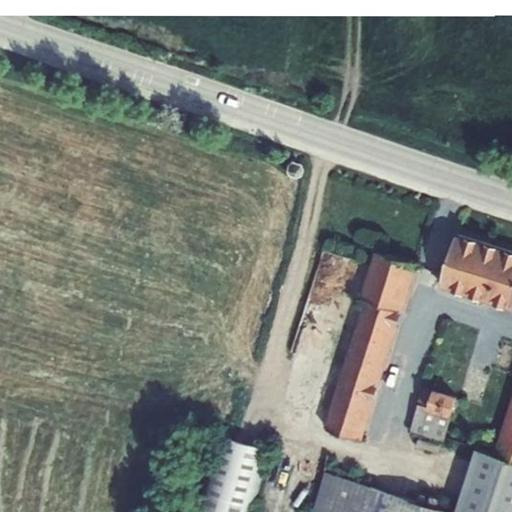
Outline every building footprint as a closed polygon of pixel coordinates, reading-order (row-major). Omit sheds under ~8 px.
[(286,168),(289,173),(294,175),(299,173),(302,167),(300,162),(291,159),(288,162),(286,168)] [(511,305),(511,250),(458,233),(441,284),(464,291),(487,299),(511,307),(511,305)] [(418,261),(376,249),(362,295),(366,296),(325,426),(363,438),(418,261)] [(336,281),(345,260),(326,252),(317,274),(336,281)] [(487,299),(464,291),(460,293),(463,300),(469,297),(482,301),(487,299)] [(434,388),(423,385),(419,402),(411,428),(443,439),(452,414),(457,393),(435,386),(434,388)] [(511,398),(495,453),(500,454),(491,481),(511,487),(511,398)] [(252,511),(271,447),(218,433),(195,511),(252,511)] [(456,509),(465,511),(479,511),(491,481),(500,454),(495,453),(476,446),(456,509)] [(453,511),(455,509),(326,469),(312,511),(453,511)] [(511,511),(511,487),(491,481),(479,511),(511,511)]
